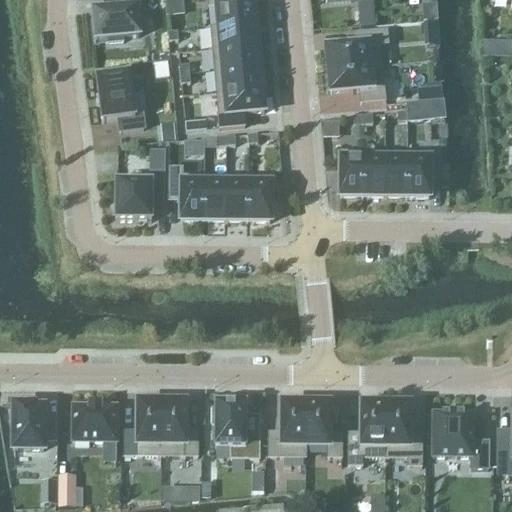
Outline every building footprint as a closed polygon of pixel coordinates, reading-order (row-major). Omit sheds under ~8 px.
[(138,13),(137,0),(105,0),(106,14),(90,16),(93,44),(105,43),(105,47),(121,45),(121,41),(137,40),(134,13),(138,13)] [(164,0),(164,17),(183,16),(182,0),(164,0)] [(218,31),(256,28),(254,5),(233,7),(232,0),(207,0),(208,10),(216,10),(218,30),(218,31)] [(218,31),(218,30),(210,31),(212,54),(258,49),(258,47),(257,47),(256,28),(218,31)] [(328,72),(328,74),(381,70),(380,48),(388,48),(386,34),(353,37),(354,49),(326,52),(327,57),(326,57),(326,59),(327,59),(328,70),(327,70),(327,72),(328,72)] [(177,35),(168,36),(168,45),(178,45),(177,35)] [(212,54),(214,76),(260,71),(260,70),(260,71),(258,50),(258,49),(212,54)] [(178,69),(179,79),(189,78),(188,68),(178,69)] [(381,70),(328,74),(328,77),(328,79),(329,79),(330,90),(329,90),(329,92),(330,92),(330,97),(359,94),(360,107),(385,105),(381,70)] [(214,76),(216,97),(262,93),(260,74),(260,71),(214,76)] [(102,125),(118,123),(119,136),(144,133),(142,118),(134,119),(129,78),(96,82),(102,125)] [(190,87),(189,78),(179,79),(180,88),(190,87)] [(416,88),(417,105),(442,104),(441,87),(416,88)] [(262,93),(216,97),(219,132),(244,130),(243,118),(264,116),(262,93)] [(406,115),(396,116),(397,126),(407,125),(406,115)] [(353,130),(363,129),(362,119),(353,120),(353,130)] [(372,119),(362,119),(363,129),(373,128),(372,119)] [(324,124),(323,138),(335,140),(336,125),(324,124)] [(247,139),(248,148),(258,148),(257,138),(247,139)] [(234,140),(225,141),(226,150),(235,150),(234,140)] [(226,150),(225,141),(215,142),(216,151),(226,150)] [(167,163),(187,164),(188,144),(168,143),(167,163)] [(363,163),(364,163),(364,155),(340,155),(340,201),(362,201),(363,163)] [(406,156),(406,164),(407,164),(406,201),(429,202),(429,183),(434,183),(434,167),(430,167),(430,156),(406,156)] [(382,202),(384,202),(385,164),(364,163),(363,163),(362,201),(382,201),(382,202)] [(407,164),(406,164),(385,164),(384,202),(387,202),(387,201),(406,201),(407,164)] [(203,188),(204,188),(204,180),(182,179),(182,171),(168,170),(168,204),(181,205),(180,225),(203,225),(203,188)] [(151,225),(151,216),(163,216),(164,177),(150,176),(150,186),(116,186),(115,224),(151,225)] [(247,180),(247,188),(247,226),(270,226),(270,180),(247,180)] [(203,188),(203,225),(223,225),(223,226),(225,226),(225,188),(204,188),(203,188)] [(247,188),(225,188),(225,226),(227,226),(227,225),(247,226),(247,188)] [(124,461),(161,461),(161,407),(157,407),(157,406),(155,406),(155,407),(144,407),(144,406),(142,406),(142,407),(137,407),(137,436),(124,435),(124,461)] [(185,436),(185,429),(185,407),(180,407),(178,407),(167,407),(167,406),(165,406),(165,407),(161,407),(161,461),(197,461),(198,436),(185,436)] [(215,451),(243,451),(243,463),(258,464),(259,438),(245,438),(245,409),(246,409),(246,407),(244,407),(244,408),(217,407),(215,407),(215,409),(215,413),(211,413),(211,429),(215,429),(215,451)] [(305,450),(305,408),(301,408),(299,408),(288,408),(288,407),(286,407),(286,408),(281,408),(281,437),(268,437),(268,462),(306,462),(306,450),(305,450)] [(72,446),(116,446),(116,410),(100,410),(100,409),(99,409),(90,409),(89,408),(88,410),(73,410),(72,446)] [(305,450),(306,450),(327,450),(327,462),(341,462),(342,437),(329,437),(329,408),(324,408),(322,408),(311,408),(309,408),(305,408),(305,450)] [(362,463),(385,463),(385,409),(381,409),(381,408),(379,408),(379,409),(368,409),(368,408),(366,408),(366,409),(361,409),(361,437),(348,437),(348,470),(362,471),(362,463)] [(385,409),(385,463),(407,463),(407,471),(421,471),(422,438),(409,438),(409,409),(404,409),(404,408),(402,408),(402,409),(391,409),(391,408),(389,408),(389,409),(385,409)] [(13,410),(13,454),(43,454),(43,446),(56,446),(56,421),(43,420),(43,412),(33,412),(33,410),(13,410)] [(450,417),(433,417),(432,461),(471,462),(470,473),(488,474),(488,446),(472,446),(472,417),(455,417),(454,417),(451,417),(450,417)] [(511,420),(511,440),(497,440),(497,480),(511,479),(511,420)] [(263,493),(279,493),(279,466),(263,467),(263,493)] [(75,479),(59,479),(58,511),(75,511),(75,479)] [(368,495),(368,511),(385,511),(385,495),(368,495)]
